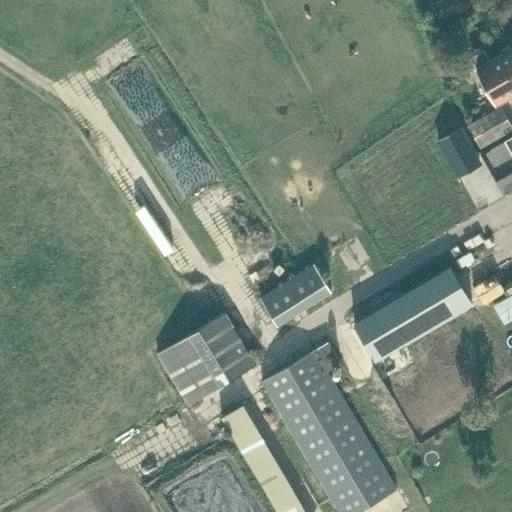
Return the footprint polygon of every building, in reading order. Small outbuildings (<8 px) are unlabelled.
[(465,0),(443,0),(442,0),(451,18),(469,8),(465,0)] [(497,104),(511,95),(511,47),(489,60),(483,49),(470,56),(497,104)] [(511,126),(500,107),(467,128),(481,149),(511,129),(511,126)] [(460,128),(439,140),(458,175),(479,163),(460,128)] [(232,201),(218,213),(243,241),(257,229),(232,201)] [(314,262),(260,297),(279,325),(333,291),(314,262)] [(449,266),(354,322),(376,360),(471,304),(449,266)] [(226,311),(199,327),(157,352),(191,402),(257,363),(226,311)] [(340,511),(354,511),(397,487),(327,370),(341,361),(329,341),(262,380),(340,511)] [(221,417),(277,511),(307,511),(244,404),(221,417)]
